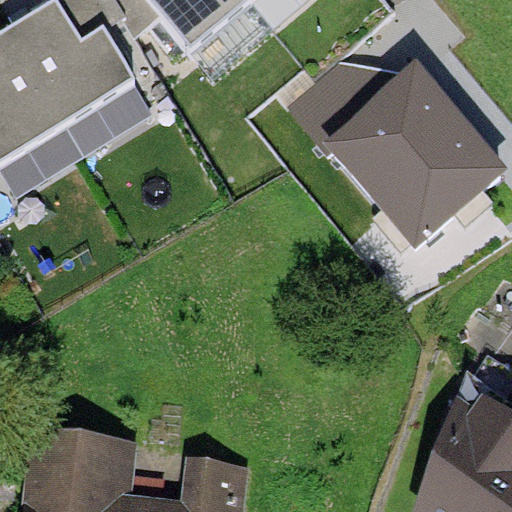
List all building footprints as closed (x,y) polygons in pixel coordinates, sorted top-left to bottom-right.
[(113,0),(62,0),(57,4),(82,43),(103,30),(105,34),(124,22),(127,20),(113,0)] [(161,18),(145,0),(113,0),(127,20),(124,22),(134,41),(161,18)] [(250,4),(246,0),(145,0),(161,18),(190,53),(250,4)] [(57,2),(8,32),(67,128),(137,85),(105,34),(103,30),(82,43),(57,4),(57,2)] [(0,169),(67,128),(8,32),(0,36),(0,169)] [(429,61),(336,140),(419,237),(511,159),(429,61)] [(511,511),(511,406),(467,374),(413,511),(511,511)] [(33,430),(23,511),(247,511),(252,468),(185,460),(180,502),(133,497),(140,443),(33,430)]
